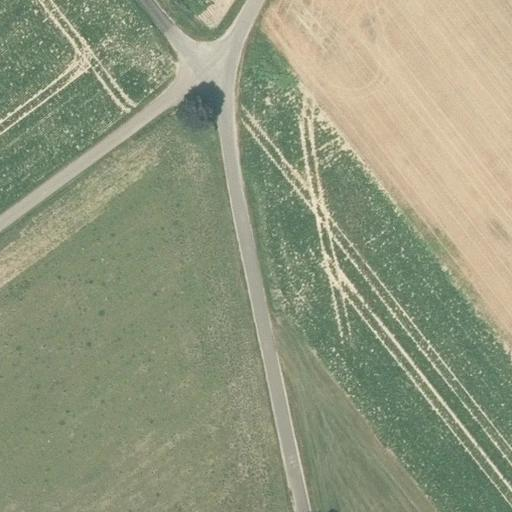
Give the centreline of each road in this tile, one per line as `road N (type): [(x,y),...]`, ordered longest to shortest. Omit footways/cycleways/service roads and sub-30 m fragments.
road 1 (unclassified): [(301,511),(220,101),(206,71)]
road 2 (unclassified): [(0,224),(206,71)]
